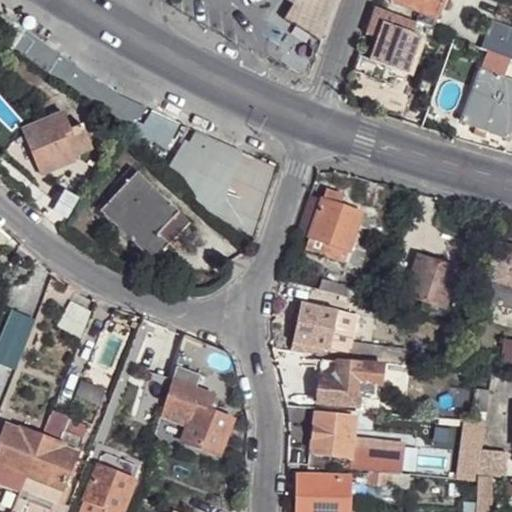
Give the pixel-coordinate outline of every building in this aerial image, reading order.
[(298,0),(289,16),(320,42),(334,0),(298,0)] [(414,22),(431,29),(442,0),(390,0),(390,1),(418,12),(414,22)] [(414,22),(376,7),(370,23),(384,28),(385,23),(411,32),(414,22)] [(485,32),(511,41),(511,28),(489,20),(485,32)] [(422,36),(411,32),(385,23),(384,28),(372,61),(382,64),(399,71),(409,74),(422,36)] [(5,52),(125,132),(131,124),(145,107),(122,97),(20,25),(5,52)] [(491,51),(507,57),(511,43),(511,41),(485,32),(480,47),(491,51)] [(358,56),(354,70),(377,78),(382,64),(372,61),(358,56)] [(382,64),(377,78),(395,84),(399,71),(382,64)] [(511,81),(481,69),(461,119),(507,137),(511,124),(511,81)] [(76,161),(75,156),(65,134),(73,130),(73,129),(64,113),(24,128),(43,174),(76,161)] [(65,134),(75,156),(94,148),(84,124),(73,129),(73,130),(65,134)] [(125,132),(251,249),(275,165),(197,130),(176,164),(131,124),(125,132)] [(131,182),(139,173),(135,169),(127,178),(131,182)] [(160,233),(181,212),(139,173),(131,182),(124,188),(112,202),(103,211),(154,259),(172,243),(160,233)] [(107,198),(112,202),(124,188),(121,184),(107,198)] [(326,190),(323,200),(342,207),(345,197),(326,190)] [(308,197),(297,231),(310,235),(322,203),(308,197)] [(322,203),(310,235),(350,248),(354,234),(361,214),(342,207),(323,200),(322,203)] [(193,222),(181,212),(160,233),(172,243),(193,222)] [(354,234),(350,248),(358,251),(363,238),(354,234)] [(350,248),(310,235),(305,247),(344,260),(350,248)] [(488,281),(511,286),(511,250),(498,247),(488,281)] [(420,257),(407,294),(447,308),(460,270),(420,257)] [(511,307),(511,286),(488,281),(482,300),(511,307)] [(351,285),(347,298),(378,307),(381,295),(351,285)] [(90,313),(67,302),(56,329),(79,339),(90,313)] [(302,303),(293,342),(349,354),(351,343),(357,315),(302,303)] [(0,339),(0,360),(11,365),(29,324),(10,316),(0,339)] [(162,409),(160,416),(185,426),(180,440),(219,456),(232,420),(208,411),(214,395),(195,388),(201,368),(199,367),(205,344),(184,335),(171,380),(170,383),(168,388),(163,407),(162,409)] [(479,368),(511,373),(511,343),(484,339),(479,368)] [(407,348),(351,343),(350,357),(406,363),(407,348)] [(359,383),(382,384),(384,366),(321,360),(317,401),(357,405),(358,401),(359,383)] [(171,380),(147,373),(138,402),(162,409),(163,407),(168,388),(170,383),(171,380)] [(106,390),(82,381),(76,398),(100,407),(106,390)] [(381,402),(382,384),(359,383),(358,401),(381,402)] [(489,413),(493,391),(479,389),(475,411),(489,413)] [(492,405),(490,419),(506,421),(508,407),(492,405)] [(50,412),(43,434),(58,439),(66,418),(50,412)] [(316,413),(311,466),(351,470),(370,472),(380,473),(383,440),(354,438),(356,417),(316,413)] [(460,464),(480,465),(482,449),(487,421),(464,419),(460,464)] [(482,449),(502,451),(502,441),(499,440),(501,426),(505,427),(506,421),(490,419),(488,420),(487,421),(482,449)] [(0,442),(0,464),(27,475),(43,434),(22,426),(20,428),(7,424),(0,442)] [(43,434),(27,475),(62,489),(77,451),(63,445),(63,442),(58,439),(43,434)] [(477,476),(493,476),(504,477),(507,451),(502,451),(482,449),(480,465),(477,476)] [(101,461),(98,469),(131,483),(135,473),(132,468),(109,459),(101,461)] [(0,477),(22,487),(27,475),(0,464),(0,477)] [(96,468),(80,505),(97,511),(122,511),(133,483),(131,483),(98,469),(96,468)] [(380,473),(370,472),(368,485),(381,486),(387,486),(390,486),(390,473),(380,473)] [(408,488),(408,475),(390,473),(390,486),(408,488)] [(27,475),(22,487),(30,490),(58,500),(62,489),(27,475)] [(351,476),(300,475),(298,511),(347,511),(347,497),(351,496),(351,476)] [(477,481),(476,497),(492,499),(493,476),(477,476),(477,481)] [(18,498),(26,500),(30,490),(22,487),(18,498)] [(0,506),(13,511),(18,498),(0,491),(0,506)] [(13,511),(49,511),(50,510),(26,500),(18,498),(13,511)] [(65,511),(97,511),(80,505),(70,501),(65,511)]
